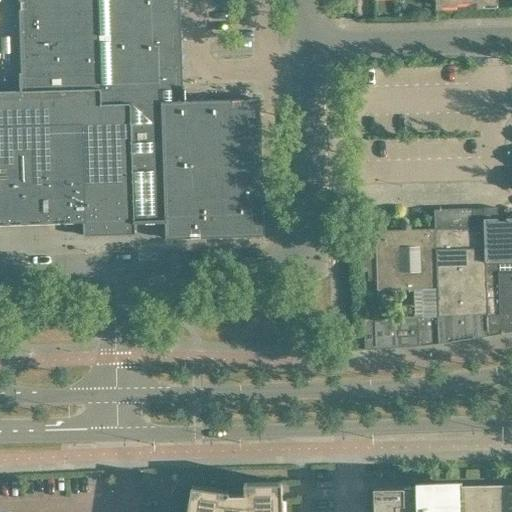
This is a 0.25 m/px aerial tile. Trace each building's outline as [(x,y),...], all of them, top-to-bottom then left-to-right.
[(22,83),(22,91),(0,91),(0,225),(54,223),(54,222),(64,222),(64,223),(67,223),(67,222),(84,221),(84,235),(126,234),(134,233),(134,219),(149,218),(165,218),(165,233),(165,239),(265,236),(264,191),(261,99),(182,101),(182,95),(182,88),(178,0),(18,0),(21,75),(22,83)] [(486,218),(486,208),(483,208),(483,211),(472,212),(472,208),(434,210),(435,229),(434,229),(436,288),(437,288),(437,317),(364,319),(365,350),(390,348),(415,346),(440,343),(465,339),(490,335),(486,218)] [(498,218),(486,218),(490,335),(511,330),(511,218),(506,218),(506,221),(498,221),(498,218)] [(436,288),(434,229),(375,231),(377,290),(436,288)] [(281,511),(282,482),(244,483),(244,494),(228,494),(229,491),(191,486),(189,502),(187,511),(281,511)] [(511,511),(511,484),(373,488),(373,511),(511,511)]
